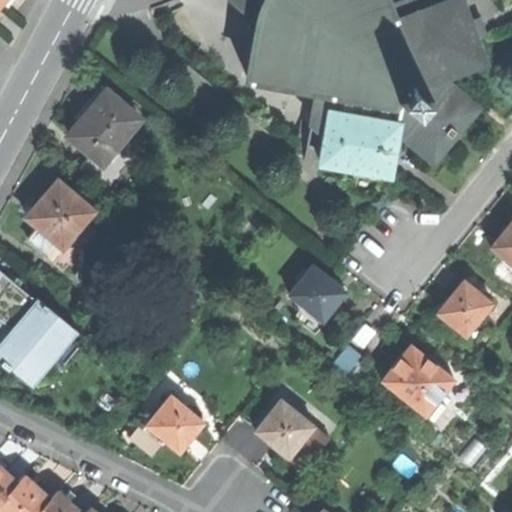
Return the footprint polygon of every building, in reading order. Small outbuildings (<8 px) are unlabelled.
[(312,116),(328,118),(330,110),(399,122),(397,131),(432,160),(477,107),(442,77),(484,62),(475,37),(480,35),(474,20),(469,22),(460,0),(450,0),(419,11),(414,0),(401,0),(389,5),(386,0),(237,0),(259,18),(258,21),(257,21),(247,78),(316,90),(312,116)] [(138,118),(100,86),(89,101),(75,116),(81,121),(69,135),(101,162),(138,118)] [(320,163),(389,175),(394,147),(397,131),(399,122),(330,110),(328,118),(325,139),(320,163)] [(51,258),(84,220),(92,211),(58,182),(37,206),(34,210),(31,214),(28,217),(40,227),(30,239),(51,258)] [(99,233),(84,220),(51,258),(66,271),(99,233)] [(503,261),(511,268),(511,220),(506,228),(504,230),(495,241),(492,245),(506,257),(503,261)] [(290,292),(322,319),(335,303),(343,294),(337,289),(329,282),(331,280),(312,265),(290,292)] [(0,341),(1,342),(36,301),(0,271),(0,341)] [(439,313),(464,334),(491,302),(464,280),(456,289),(449,298),(450,299),(439,313)] [(37,299),(36,301),(1,342),(0,343),(0,357),(3,360),(1,363),(8,368),(10,366),(32,385),(55,358),(69,341),(76,332),(37,299)] [(383,379),(433,419),(445,404),(437,398),(453,379),(410,345),(398,360),(386,374),(383,379)] [(166,438),(180,450),(201,424),(187,412),(189,410),(171,395),(144,429),(152,435),(162,443),(166,438)] [(284,455),(286,457),(298,443),(306,449),(315,437),(307,431),(313,424),(294,410),(293,412),(279,401),(257,428),(271,439),(268,443),(277,450),(284,455)] [(329,438),(313,424),(307,431),(315,437),(306,449),(298,443),(286,457),(303,470),(329,438)] [(0,501),(18,482),(2,468),(0,466),(0,501)] [(38,511),(51,498),(36,485),(24,474),(18,482),(0,501),(0,511),(38,511)] [(80,511),(70,502),(57,491),(51,498),(38,511),(80,511)]
